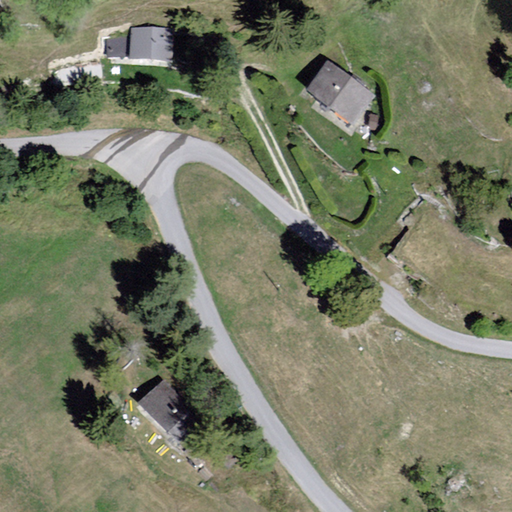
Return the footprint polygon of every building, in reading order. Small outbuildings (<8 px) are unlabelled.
[(129,59),(174,61),(175,28),(131,27),(130,37),(130,57),(129,59)] [(130,57),(130,37),(106,36),(105,56),(130,57)] [(354,127),(377,96),(328,60),(305,90),(354,127)] [(164,378),(138,403),(167,432),(193,408),(164,378)] [(170,430),(182,445),(205,425),(193,411),(170,430)]
